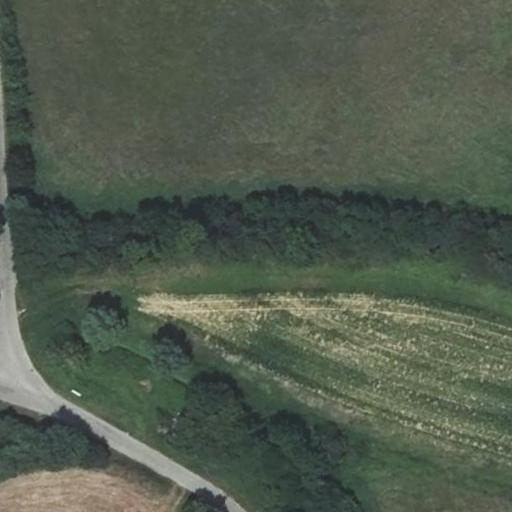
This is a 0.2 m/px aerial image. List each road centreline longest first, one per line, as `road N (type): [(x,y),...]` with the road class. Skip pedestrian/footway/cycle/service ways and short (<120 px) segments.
road 1 (unclassified): [(221,511),(4,377)]
road 2 (unclassified): [(4,377),(0,177)]
